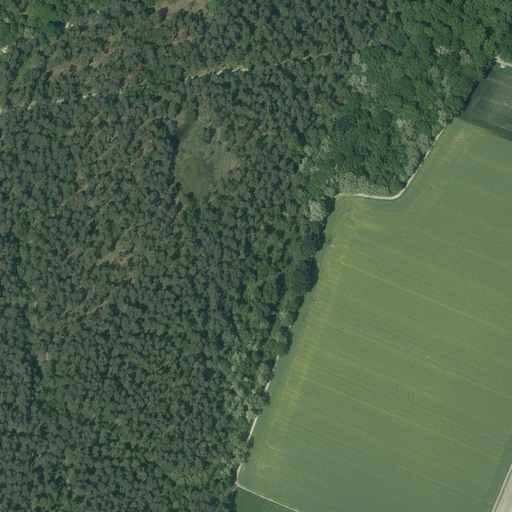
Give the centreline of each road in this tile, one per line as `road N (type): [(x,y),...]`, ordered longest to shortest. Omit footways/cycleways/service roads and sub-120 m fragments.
road 1 (track): [(488,56),(399,194),(339,195),(327,204),(234,484)]
road 2 (unknown): [(0,112),(331,56),(391,51),(421,60),(469,49)]
road 3 (track): [(0,52),(132,0)]
